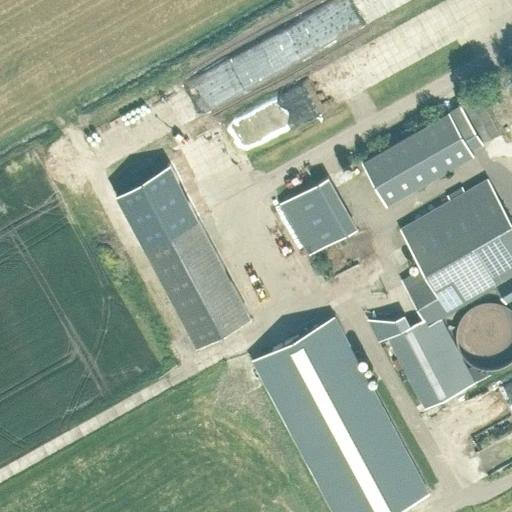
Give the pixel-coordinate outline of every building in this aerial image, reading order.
[(441,0),(309,67),(328,104),(451,42),(457,53),(493,35),(485,20),(505,10),(500,0),(441,0)] [(479,95),(464,103),(482,140),(498,132),(479,95)] [(385,202),(473,152),(471,148),(481,142),(469,120),(458,126),(449,111),(361,160),(385,202)] [(213,188),(247,171),(242,160),(222,169),(224,172),(209,179),(213,188)] [(279,203),(308,253),(356,226),(327,174),(279,203)] [(511,220),(486,177),(400,227),(423,266),(401,278),(423,316),(401,327),(387,334),(424,406),(473,380),(439,316),(495,284),(505,300),(511,296),(511,220)] [(250,315),(197,216),(144,245),(197,344),(250,315)] [(460,352),(467,360),(475,365),(486,368),(497,367),(507,364),(511,359),(511,308),(503,303),(493,300),(482,301),(472,305),(464,312),(458,321),(456,331),(456,342),(460,352)] [(334,511),(387,511),(428,491),(333,314),(252,358),(334,511)] [(395,315),(366,317),(378,339),(387,334),(401,327),(395,315)] [(511,383),(449,407),(462,443),(471,440),(474,448),(483,444),(481,439),(492,435),(489,427),(511,418),(511,383)]
